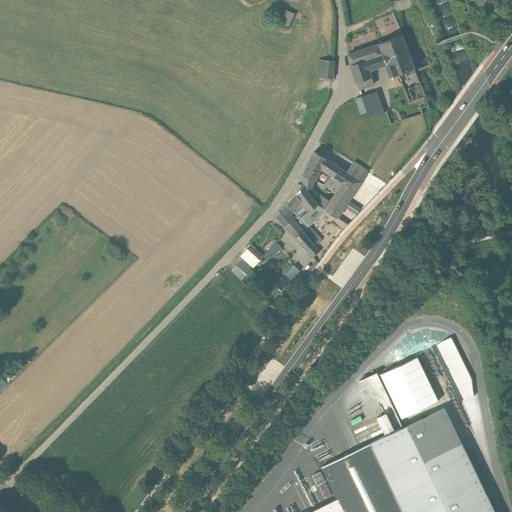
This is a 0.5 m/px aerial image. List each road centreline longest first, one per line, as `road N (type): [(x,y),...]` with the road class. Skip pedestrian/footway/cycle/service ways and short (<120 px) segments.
road 1 (unclassified): [(3,488),(286,191),(341,86),(337,0)]
road 2 (tertiary): [(186,511),(368,263),(441,141),(511,44)]
